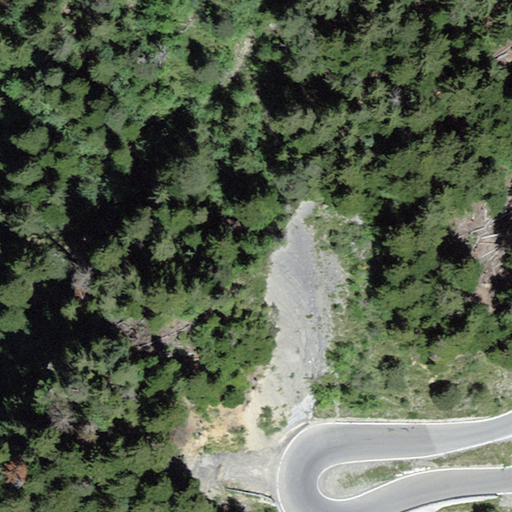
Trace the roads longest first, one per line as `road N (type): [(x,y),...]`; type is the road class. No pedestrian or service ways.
road 1 (unclassified): [(312,511),(296,483),(313,451),(511,422)]
road 2 (unclassified): [(511,478),(418,490),(363,511)]
